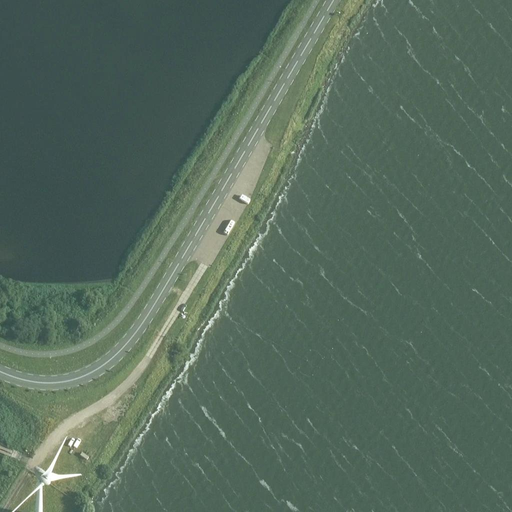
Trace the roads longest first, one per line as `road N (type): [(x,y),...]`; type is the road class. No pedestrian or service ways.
road 1 (secondary): [(0,373),(25,383),(72,383),(122,353),(335,0)]
road 2 (track): [(206,260),(135,378),(55,441),(5,511)]
